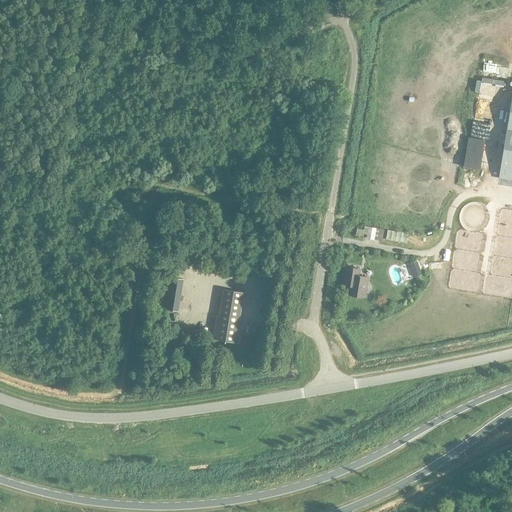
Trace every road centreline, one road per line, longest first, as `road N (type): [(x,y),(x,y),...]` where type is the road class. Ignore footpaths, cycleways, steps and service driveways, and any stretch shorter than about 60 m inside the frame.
road 1 (secondary): [(511,386),(334,474),(218,503),(99,503),(0,479)]
road 2 (unclassified): [(0,399),(67,418),(132,420),(333,387),(312,322),(329,213)]
road 3 (secondary): [(339,511),(408,481),(511,412)]
